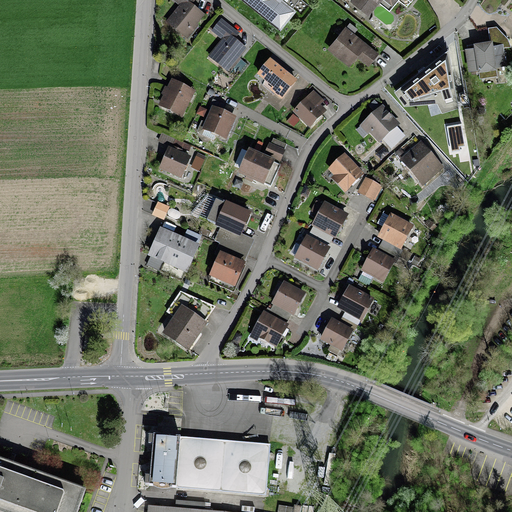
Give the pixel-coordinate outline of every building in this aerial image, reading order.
[(195,0),(194,0),(173,0),(182,7),(168,24),(183,36),(193,23),(195,24),(202,16),(190,6),(195,0)] [(296,0),(247,0),(279,26),(294,9),(291,7),(296,0)] [(353,0),(352,2),(368,14),(378,2),(386,9),(393,0),(397,0),(404,5),(408,0),(353,0)] [(238,35),(221,22),(213,32),(224,41),(210,58),(225,70),(236,57),(238,58),(245,49),(234,41),(238,35)] [(357,29),(350,23),(330,48),(349,64),(360,50),(372,60),(377,54),(353,35),(357,29)] [(508,39),(496,27),(489,28),(492,48),(486,48),(485,42),(476,43),(476,47),(467,49),(470,70),(479,69),(480,76),(496,74),(495,66),(504,64),(502,47),(510,45),(508,39)] [(285,75),(270,62),(259,76),(274,88),(272,91),(281,99),(295,81),(286,74),(285,75)] [(420,78),(414,82),(423,97),(438,88),(442,95),(452,89),(447,82),(454,77),(445,63),(429,73),(429,72),(422,76),(421,74),(418,76),(420,78)] [(192,93),(173,83),(169,90),(166,88),(162,95),(166,97),(161,106),(180,116),(192,93)] [(321,102),(312,94),(295,112),(310,127),(321,115),(315,109),(321,102)] [(202,122),(198,131),(199,134),(213,140),(215,134),(224,138),(227,132),(230,133),(235,122),(232,121),(233,118),(222,113),(225,105),(213,100),(209,108),(214,110),(208,124),(202,122)] [(397,125),(382,109),(364,124),(379,141),(397,125)] [(175,140),(162,134),(159,141),(171,147),(175,140)] [(286,145),(273,139),(266,154),(279,161),(286,145)] [(401,161),(423,185),(443,169),(426,149),(420,154),(415,148),(401,161)] [(189,159),(169,150),(161,169),(180,178),(189,159)] [(280,166),(250,153),(240,174),(270,187),(280,166)] [(362,175),(344,156),(330,170),(336,177),(334,178),(346,190),(362,175)] [(379,187),(366,179),(359,192),(372,200),(379,187)] [(235,209),(216,200),(206,221),(221,228),(239,236),(249,215),(243,212),(244,209),(236,206),(235,209)] [(168,208),(158,204),(154,215),(163,219),(168,208)] [(346,217),(325,206),(314,225),(335,236),(346,217)] [(411,228),(390,217),(380,236),(400,248),(411,228)] [(239,236),(221,228),(214,242),(225,247),(247,256),(251,246),(237,240),(239,236)] [(161,232),(147,265),(182,280),(201,238),(187,232),(183,241),(161,232)] [(328,249),(307,238),(296,258),(317,269),(328,249)] [(247,256),(225,247),(212,276),(234,286),(247,256)] [(392,262),(373,252),(361,276),(371,281),(374,276),(382,281),(392,262)] [(303,295),(284,285),(274,304),(293,314),(303,295)] [(372,300),(350,289),(339,308),(361,320),(372,300)] [(214,307),(181,293),(167,312),(176,318),(165,333),(188,349),(194,340),(197,342),(202,335),(199,333),(204,325),(202,324),(214,307)] [(262,337),(260,340),(261,342),(266,344),(268,344),(269,342),(276,346),(286,327),(264,315),(254,333),(262,337)] [(351,332),(332,321),(322,340),(342,350),(351,332)] [(176,488),(180,438),(154,436),(150,486),(176,488)] [(180,438),(176,488),(265,495),(269,446),(180,438)] [(0,511),(76,511),(84,491),(0,460),(0,511)] [(176,501),(175,508),(205,510),(205,502),(176,501)]
